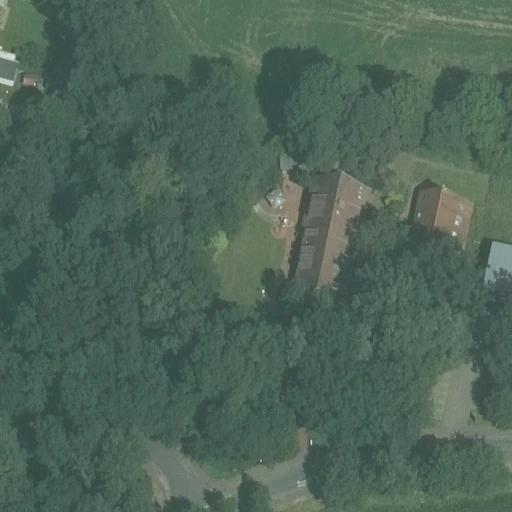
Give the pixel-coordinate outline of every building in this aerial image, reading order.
[(0,62),(0,83),(15,87),(19,69),(0,62)] [(83,86),(58,82),(56,95),(80,99),(83,86)] [(50,93),(35,88),(30,103),(45,108),(50,93)] [(78,102),(53,97),(50,115),(75,119),(78,102)] [(303,151),(281,151),(282,174),(303,174),(303,151)] [(11,156),(0,153),(0,179),(4,180),(11,156)] [(353,186),(335,183),(334,188),(315,184),(311,203),(315,204),(296,298),(342,309),(363,213),(367,214),(370,196),(352,192),(353,186)] [(466,206),(423,197),(405,281),(448,290),(466,206)] [(511,258),(495,255),(486,298),(511,303),(511,258)]
